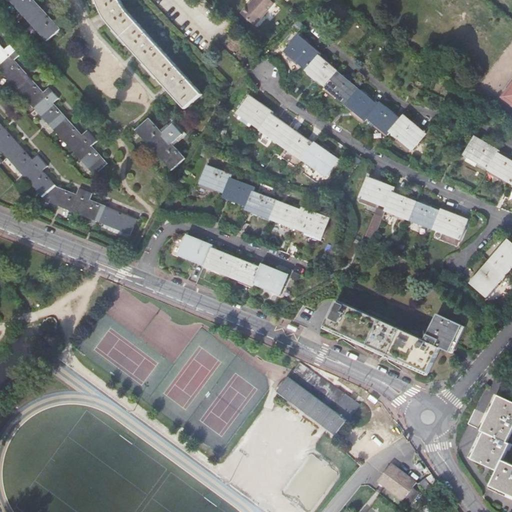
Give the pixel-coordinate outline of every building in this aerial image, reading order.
[(29,22),(31,20),(48,40),(59,30),(32,0),(12,0),(27,16),(26,18),(29,22)] [(110,27),(185,109),(201,95),(127,13),(122,6),(120,0),(96,0),(101,12),(110,27)] [(255,25),(274,3),(270,0),(253,0),(241,14),(255,25)] [(390,133),(412,151),(426,134),(404,115),(401,119),(380,103),(378,106),(338,74),(339,73),(319,56),(320,55),(298,36),(285,53),(306,71),(305,72),(326,88),(325,89),(365,122),(368,119),(388,135),(390,133)] [(91,172),(94,176),(107,165),(90,147),(96,142),(87,131),(81,136),(52,104),(58,99),(48,88),(43,93),(14,61),(19,56),(9,45),(4,50),(0,45),(0,68),(15,85),(13,86),(17,90),(18,89),(54,128),(52,130),(56,133),(57,132),(92,171),(91,172)] [(303,161),(326,177),(339,160),(315,143),(314,145),(272,114),(273,113),(250,97),(238,115),(260,130),(259,131),(303,162),(303,161)] [(137,130),(174,170),(185,160),(172,145),(182,135),(173,125),(162,134),(149,119),(137,130)] [(107,224),(131,234),(137,220),(90,201),(92,195),(79,189),(76,196),(56,187),(42,171),(47,167),(38,156),(33,161),(0,124),(0,147),(6,153),(5,155),(8,158),(9,157),(49,200),(102,222),(101,224),(107,226),(107,224)] [(511,162),(498,154),(500,152),(475,138),(464,156),(488,170),(488,171),(511,185),(511,162)] [(306,232),(322,239),(329,219),(302,208),(301,211),(254,192),(256,189),(231,179),(232,176),(208,166),(201,185),(225,194),(223,198),(247,208),(246,211),(294,230),(295,228),(306,232)] [(434,230),(461,240),(469,221),(442,210),(441,213),(393,194),(395,189),(369,178),(361,198),(387,208),(386,212),(434,232),(434,230)] [(254,285),(281,295),(288,276),(263,265),(261,268),(213,249),(214,247),(188,236),(180,256),(206,267),(205,267),(253,287),(254,285)] [(511,243),(508,240),(471,284),(487,297),(511,268),(511,243)] [(325,326),(427,372),(439,347),(448,352),(460,326),(436,316),(424,342),(337,301),(325,326)] [(336,437),(347,423),(288,378),(277,393),(336,437)] [(493,484),(511,493),(511,462),(505,459),(509,449),(511,450),(511,447),(511,442),(510,441),(511,436),(511,400),(501,395),(491,415),(477,409),(471,424),(487,432),(475,457),(500,469),(493,484)] [(391,466),(378,483),(404,502),(417,485),(391,466)]
